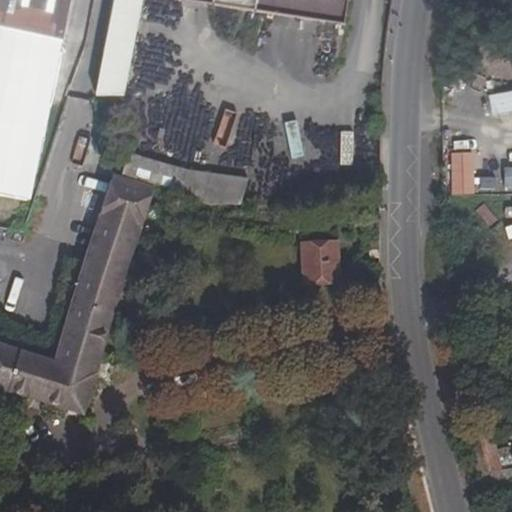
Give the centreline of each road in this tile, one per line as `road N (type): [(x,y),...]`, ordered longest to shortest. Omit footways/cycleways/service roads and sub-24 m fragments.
road 1 (tertiary): [(410,307),(408,77),(416,0)]
road 2 (tertiary): [(448,511),(410,307)]
